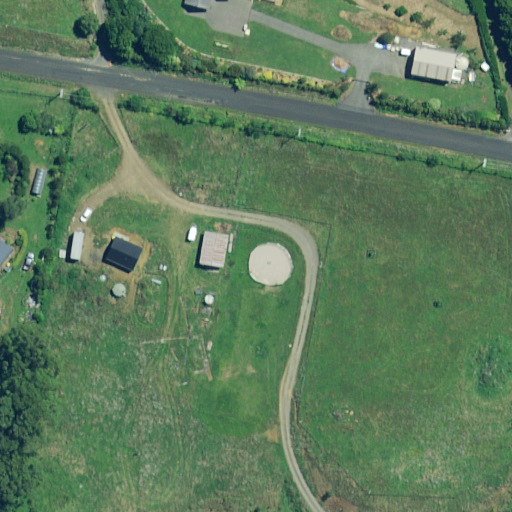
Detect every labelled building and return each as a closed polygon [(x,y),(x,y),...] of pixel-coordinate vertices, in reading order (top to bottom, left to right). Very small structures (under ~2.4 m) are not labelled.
[(184,0),(184,5),(207,10),(209,0),(184,0)] [(414,47),(408,73),(448,82),(454,56),(414,47)] [(195,188),(193,200),(206,202),(208,190),(195,188)] [(198,265),(222,269),(223,260),(232,261),(233,251),(225,250),(228,233),(203,229),(198,265)] [(0,262),(12,250),(0,239),(0,262)]
